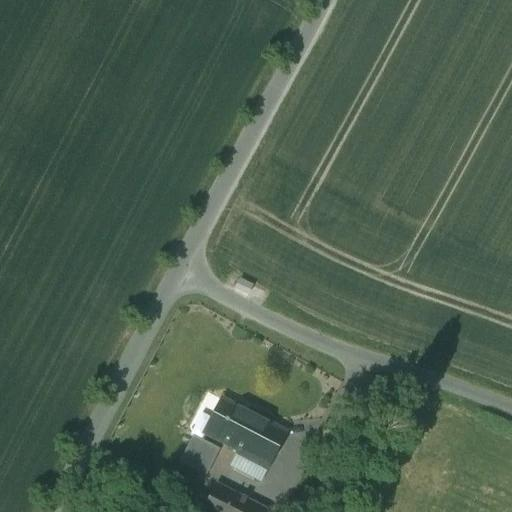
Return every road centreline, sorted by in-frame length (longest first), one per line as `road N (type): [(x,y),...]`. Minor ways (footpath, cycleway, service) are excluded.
road 1 (unclassified): [(182,275),(379,369),(455,385),(511,410)]
road 2 (unclassified): [(182,275),(323,0)]
road 3 (unclassified): [(58,511),(182,275)]
